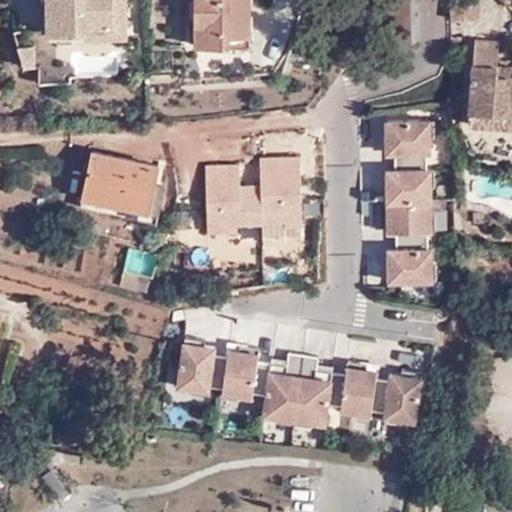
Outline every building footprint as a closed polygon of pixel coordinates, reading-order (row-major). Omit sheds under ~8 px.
[(83,21),(123,21),(122,0),(45,0),(46,28),(83,28),(83,21)] [(196,0),(197,47),(250,46),(251,0),(196,0)] [(451,0),(451,18),(465,18),(464,0),(451,0)] [(478,0),(464,0),(465,18),(478,17),(478,0)] [(123,34),(123,21),(83,21),(83,28),(83,34),(123,34)] [(323,24),(313,24),(314,45),(323,45),(323,24)] [(476,31),(473,56),(498,59),(500,33),(476,31)] [(36,45),(18,45),(25,66),(37,66),(36,45)] [(323,45),(314,45),(311,45),(304,55),(324,54),(323,45)] [(503,124),(511,124),(511,69),(511,70),(497,69),(498,59),(473,56),(468,117),(503,120),(503,124)] [(69,59),(38,60),(38,80),(70,80),(69,59)] [(511,60),(498,59),(497,69),(511,70),(511,60)] [(430,114),(383,115),(383,158),(430,157),(430,114)] [(468,117),(467,131),(511,134),(511,124),(503,124),(503,120),(468,117)] [(270,137),(275,156),(302,148),(297,129),(270,137)] [(95,152),(85,195),(152,211),(158,183),(162,168),(95,152)] [(383,162),(384,223),(432,222),(431,161),(383,162)] [(258,229),(258,214),(259,201),(278,201),(279,215),(302,214),(302,207),(316,207),(315,187),(300,187),(300,183),(281,183),(281,186),(259,186),(259,166),(212,164),(211,228),(241,229),(258,229)] [(162,184),(158,183),(152,211),(85,195),(82,205),(160,223),(161,216),(167,185),(162,184)] [(258,214),(279,215),(278,201),(259,201),(258,214)] [(485,212),(473,211),(473,223),(484,223),(485,212)] [(266,228),(270,254),(290,250),(286,225),(266,228)] [(241,229),(211,228),(210,248),(241,248),(241,229)] [(432,273),(432,238),(384,239),(384,274),(432,273)] [(151,272),(156,251),(131,246),(127,266),(151,272)] [(149,291),(153,278),(126,271),(123,284),(149,291)] [(174,382),(253,391),(258,344),(221,340),(221,338),(180,333),(174,382)] [(338,406),(416,412),(420,365),(342,359),(338,406)] [(328,416),(332,367),(263,362),(260,411),(328,416)] [(54,464),(42,473),(60,497),(72,488),(54,464)] [(511,511),(511,494),(485,494),(484,511),(511,511)]
